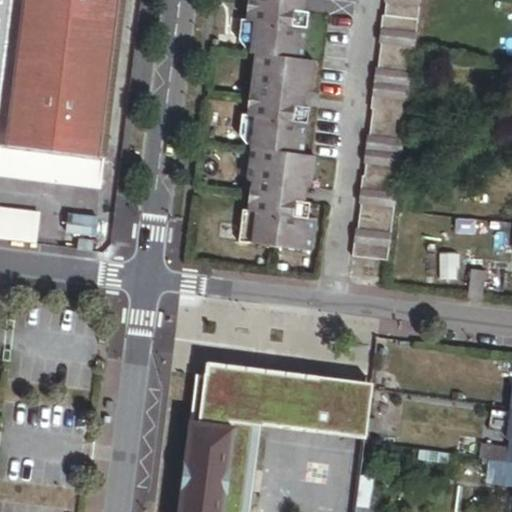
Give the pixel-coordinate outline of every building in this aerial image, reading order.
[(0,0),(0,153),(104,166),(106,167),(127,0),(0,0)] [(306,193),(313,188),(317,161),(304,159),(309,112),(304,111),(306,97),(312,92),(316,66),(304,64),(310,18),(304,17),(306,2),(309,0),(251,0),(248,25),(245,24),(242,42),(253,44),(251,58),(256,58),(248,120),(244,120),(241,138),(251,139),(249,153),(254,153),(247,216),(242,215),(238,247),(311,257),(316,224),(309,222),(311,208),(304,208),(306,193)] [(387,266),(419,0),(383,0),(382,12),(384,12),(382,27),(380,26),(376,54),(379,54),(376,79),(373,78),(368,118),(370,118),(367,146),(365,146),(361,171),(364,172),(362,185),(360,185),(356,211),(359,211),(355,237),(353,237),(350,261),(387,266)] [(104,166),(0,153),(0,183),(100,196),(104,166)] [(0,247),(35,252),(39,221),(0,215),(0,247)] [(96,244),(98,228),(66,223),(64,239),(96,244)] [(77,257),(91,259),(92,248),(78,247),(77,257)] [(468,307),(482,309),(486,285),(471,283),(468,307)] [(225,511),(236,421),(365,438),(371,391),(195,368),(178,511),(225,511)] [(509,462),(511,448),(480,444),(478,458),(509,462)] [(511,477),(511,464),(495,462),(493,476),(511,477)]
